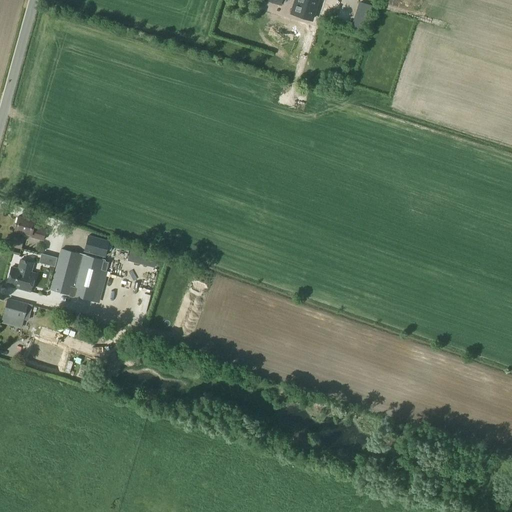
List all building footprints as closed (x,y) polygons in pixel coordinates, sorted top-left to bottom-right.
[(292,0),(290,7),(313,15),(317,0),(292,0)] [(282,99),(286,84),(279,82),(275,97),(282,99)] [(270,106),(269,111),(284,116),(285,111),(270,106)] [(18,217),(14,230),(23,233),(22,235),(43,241),(45,231),(33,228),(35,222),(18,217)] [(88,235),(84,251),(104,256),(108,240),(88,235)] [(13,256),(14,247),(7,246),(6,255),(13,256)] [(129,248),(127,259),(152,266),(155,255),(129,248)] [(61,249),(50,290),(99,303),(109,261),(61,249)] [(12,268),(7,286),(30,292),(35,274),(31,273),(34,264),(21,260),(18,269),(12,268)] [(8,300),(2,323),(14,325),(16,317),(28,320),(31,305),(8,299),(8,300)] [(69,327),(77,326),(76,317),(68,318),(69,327)] [(34,350),(31,359),(38,362),(54,367),(57,358),(60,352),(43,346),(36,344),(34,350)]
